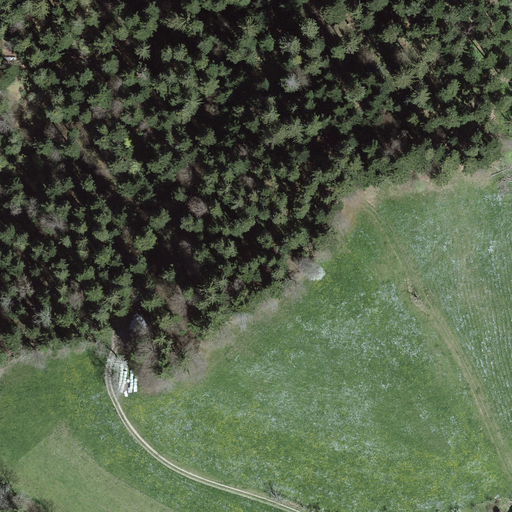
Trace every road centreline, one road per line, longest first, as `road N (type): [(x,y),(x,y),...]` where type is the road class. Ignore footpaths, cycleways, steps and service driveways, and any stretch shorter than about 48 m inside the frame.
road 1 (track): [(295,511),(169,464),(118,410),(108,367),(141,202),(134,154),(93,62),(62,50),(0,50)]
road 2 (track): [(511,473),(431,298),(328,142),(280,0)]
road 3 (track): [(114,343),(95,249),(106,182),(52,148),(0,164)]
